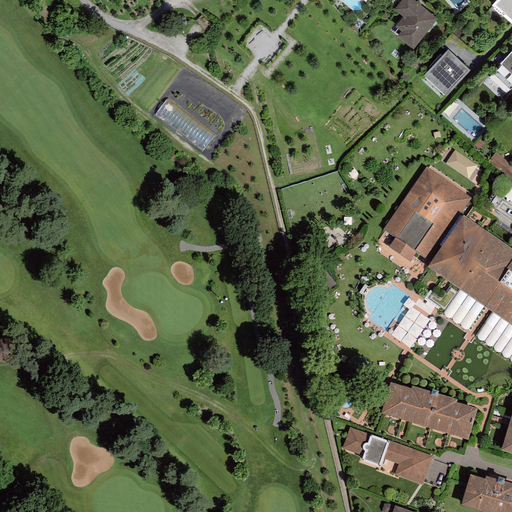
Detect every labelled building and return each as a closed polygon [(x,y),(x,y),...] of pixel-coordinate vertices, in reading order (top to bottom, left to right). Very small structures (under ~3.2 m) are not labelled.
[(413,0),(400,0),(399,1),(393,9),(402,16),(395,25),(401,30),(397,35),(413,48),(437,18),(413,0)] [(511,0),(495,0),(494,2),(503,10),(500,13),(510,22),(511,19),(511,0)] [(471,69),(448,48),(424,74),(447,95),(471,69)] [(511,49),(500,63),(511,73),(511,49)] [(477,166),(454,151),(445,164),(468,180),(477,166)] [(511,179),(511,165),(496,153),(488,163),(511,181),(511,179)] [(474,202),(426,169),(383,230),(396,239),(388,248),(410,263),(416,253),(431,264),(427,269),(511,327),(511,252),(463,218),(474,202)] [(410,391),(390,385),(381,416),(468,442),(477,412),(455,405),(457,401),(438,396),(438,394),(432,392),(431,394),(411,388),(410,391)] [(511,415),(501,453),(511,456),(511,415)] [(371,436),(350,428),(342,449),(363,457),(361,462),(380,469),(383,460),(398,465),(394,476),(422,486),(424,482),(432,460),(433,457),(388,441),(387,443),(371,437),(371,436)] [(451,466),(432,460),(424,482),(441,487),(451,466)] [(484,481),(470,477),(460,508),(475,511),(511,511),(511,486),(485,479),(484,481)]
